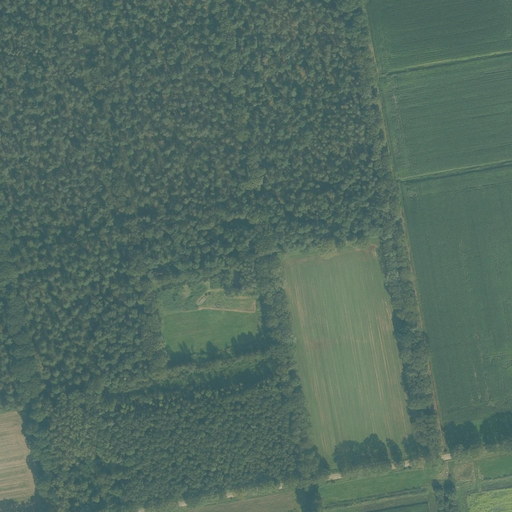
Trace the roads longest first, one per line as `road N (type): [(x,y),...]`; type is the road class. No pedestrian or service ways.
road 1 (track): [(216,0),(309,480)]
road 2 (unclassified): [(128,511),(511,444)]
road 3 (track): [(0,226),(52,511)]
